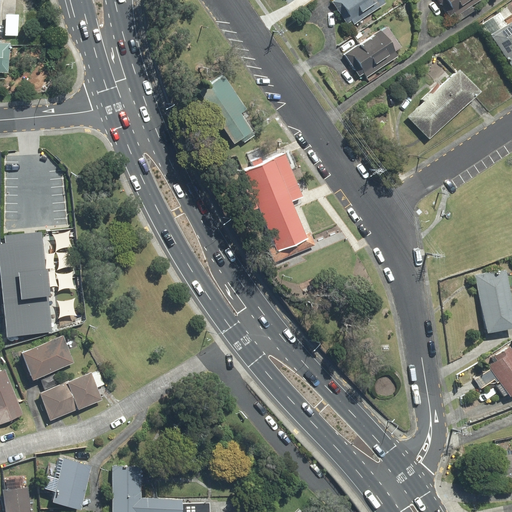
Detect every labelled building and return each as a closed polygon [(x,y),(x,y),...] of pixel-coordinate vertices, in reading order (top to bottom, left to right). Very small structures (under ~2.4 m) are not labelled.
[(332,0),(330,2),(349,26),(382,2),(380,0),(332,0)] [(438,0),(449,18),(477,0),(438,0)] [(18,15),(3,15),(2,35),(17,36),(18,15)] [(511,16),(506,21),(509,25),(493,35),(511,64),(511,16)] [(342,54),(356,76),(361,72),(365,78),(397,57),(393,51),(398,48),(384,27),(342,54)] [(0,72),(9,73),(10,44),(0,43),(0,72)] [(460,70),(410,117),(430,138),(480,92),(460,70)] [(243,118),(219,85),(200,98),(219,124),(232,143),(251,130),(243,118)] [(288,168),(282,152),(261,160),(255,162),(239,169),(248,191),(273,254),(305,241),(289,201),(300,197),(288,168)] [(7,243),(0,244),(0,269),(8,335),(52,330),(40,233),(6,237),(7,243)] [(511,302),(506,271),(476,277),(487,331),(511,326),(511,302)] [(23,353),(34,380),(74,363),(63,336),(23,353)] [(511,396),(511,347),(511,346),(492,358),(496,363),(490,366),(491,368),(475,379),(482,388),(497,378),(501,383),(498,386),(504,396),(508,394),(510,398),(511,396)] [(0,423),(23,414),(5,370),(0,372),(0,423)] [(91,373),(40,393),(51,420),(102,400),(91,373)] [(511,453),(493,455),(494,479),(511,478),(511,453)] [(80,510),(91,466),(64,459),(59,479),(48,476),(45,489),(56,491),(53,503),(80,510)] [(113,466),(111,511),(182,511),(182,500),(140,498),(141,467),(113,466)] [(4,490),(5,511),(30,511),(28,488),(4,490)]
